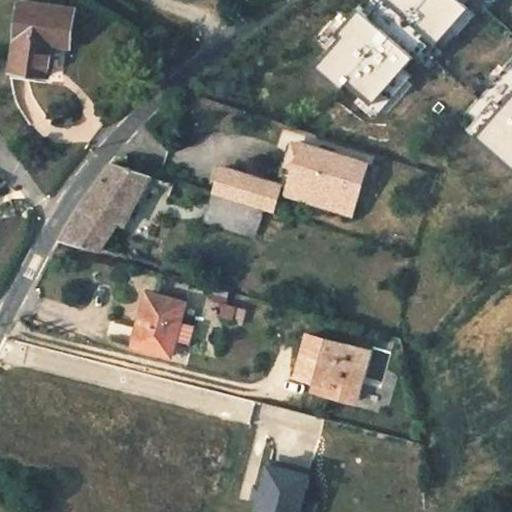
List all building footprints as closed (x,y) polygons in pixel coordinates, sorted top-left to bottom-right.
[(74,10),(22,1),(11,71),(47,77),(52,45),(68,47),(74,10)] [(355,202),(368,164),(302,143),(301,146),(294,144),(290,155),(298,157),(294,170),(290,182),(355,202)] [(298,157),(290,155),(286,167),(294,170),(298,157)] [(62,239),(97,249),(114,220),(123,225),(150,176),(113,163),(103,177),(90,196),(74,219),(62,239)] [(271,212),(280,185),(222,167),(214,195),(261,209),(271,212)] [(290,182),(286,194),(351,214),(355,202),(290,182)] [(214,195),(205,224),(252,238),(261,209),(214,195)] [(155,305),(158,294),(146,292),(144,302),(155,305)] [(144,302),(132,346),(171,356),(185,301),(158,294),(155,305),(144,302)] [(244,309),(225,304),(222,312),(226,314),(235,315),(241,321),(244,309)] [(330,380),(327,390),(326,393),(356,402),(360,385),(357,379),(365,349),(309,333),(297,375),(317,381),(322,378),(330,380)] [(360,385),(370,350),(365,349),(357,379),(360,385)] [(315,387),(327,390),(330,380),(322,378),(317,381),(315,387)] [(314,511),(324,476),(277,463),(263,511),(314,511)] [(0,511),(14,511),(15,511),(0,500),(0,511)]
